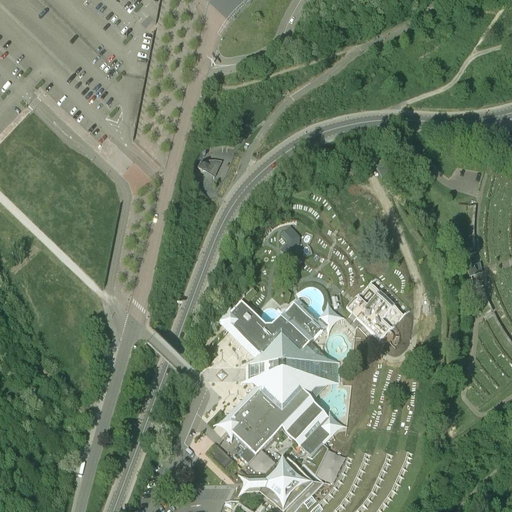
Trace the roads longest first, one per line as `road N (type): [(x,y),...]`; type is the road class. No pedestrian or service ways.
road 1 (secondary): [(511,113),(356,123),(303,141),(265,167),(215,240),(127,476)]
road 2 (track): [(443,0),(283,106),(253,143),(241,193)]
road 3 (unclassified): [(131,329),(80,511)]
road 4 (track): [(194,88),(234,87),(362,48)]
road 5 (track): [(113,304),(0,196)]
